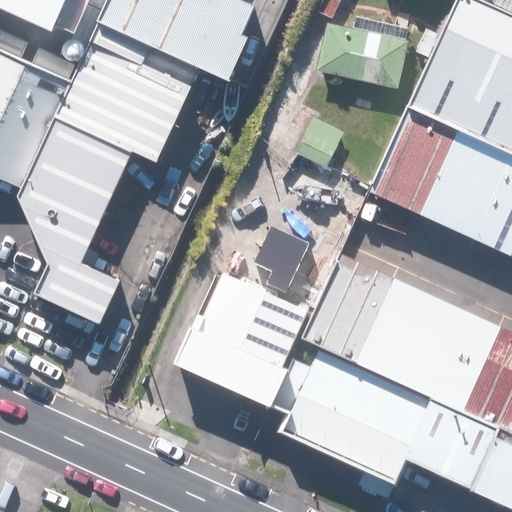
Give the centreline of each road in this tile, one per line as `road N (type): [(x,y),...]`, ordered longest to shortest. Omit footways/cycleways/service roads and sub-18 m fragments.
road 1 (unknown): [(206,134),(95,457)]
road 2 (tertiary): [(0,413),(212,511)]
